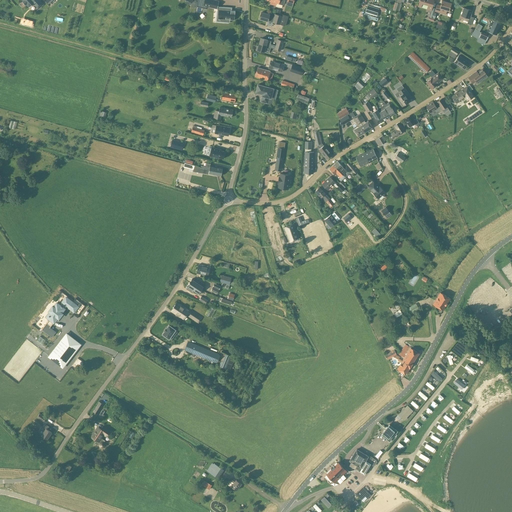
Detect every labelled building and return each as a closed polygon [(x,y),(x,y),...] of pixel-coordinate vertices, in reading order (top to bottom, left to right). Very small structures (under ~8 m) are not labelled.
[(22,0),(23,1),(26,5),(26,4),(29,7),(34,3),(38,9),(43,4),(39,0),(22,0)] [(207,7),(217,9),(218,7),(219,1),(214,0),(187,0),(197,3),(196,6),(207,9),(207,7)] [(431,10),(434,2),(431,2),(431,0),(419,0),(418,6),(427,9),(431,10)] [(449,11),(451,3),(442,0),(440,5),(437,4),(435,11),(446,14),(447,10),(449,11)] [(401,4),(395,2),(392,12),(397,13),(398,10),(399,11),(401,4)] [(379,8),(368,5),(366,12),(377,15),(379,8)] [(218,7),(217,9),(217,18),(225,19),(225,22),(230,22),(230,20),(234,20),(235,11),(234,11),(230,10),(231,8),(218,7)] [(474,17),(470,16),(472,11),(464,8),(461,15),(464,16),(463,20),(468,21),(467,23),(471,25),(474,17)] [(280,14),(279,15),(270,12),(269,14),(261,12),(260,19),(268,21),(272,22),(280,24),(286,26),(289,16),(280,14)] [(496,35),(502,22),(494,18),(488,31),(496,35)] [(486,40),(489,35),(481,31),(479,37),(486,40)] [(256,50),(264,52),(269,53),(271,47),(281,50),(283,41),(278,40),(276,46),(270,44),(271,43),(267,42),(267,40),(261,38),(259,42),(258,46),(257,46),(256,50)] [(452,62),(457,53),(451,49),(448,54),(451,56),(448,60),(452,62)] [(425,73),(430,68),(413,51),(408,56),(425,73)] [(465,69),(469,62),(459,55),(454,62),(465,69)] [(284,64),(278,62),(271,60),(268,68),(282,72),(284,64)] [(14,68),(4,65),(2,71),(12,74),(14,68)] [(295,66),(293,72),(302,75),(304,69),(295,66)] [(267,80),(270,71),(258,67),(255,76),(267,80)] [(481,72),(480,70),(477,72),(477,71),(468,77),(473,83),(476,81),(478,84),(480,82),(488,76),(484,70),(483,71),(481,72)] [(437,83),(443,78),(438,72),(426,82),(432,89),(438,84),(437,83)] [(365,83),(371,77),(367,73),(361,78),(365,83)] [(383,86),(388,82),(385,78),(379,82),(383,86)] [(282,80),(281,85),(293,89),(294,84),(282,80)] [(364,85),(359,80),(354,86),(359,91),(364,85)] [(277,89),(273,88),(258,84),(256,92),(262,94),(261,95),(262,96),(260,101),(271,104),(273,98),(275,99),(277,89)] [(456,102),(467,94),(470,98),(473,95),(467,86),(464,89),(464,88),(452,97),(456,102)] [(366,92),(371,99),(378,94),(372,87),(366,92)] [(407,98),(410,96),(404,87),(398,92),(400,95),(397,97),(402,106),(409,101),(407,98)] [(235,102),(236,94),(223,91),(222,99),(235,102)] [(296,100),(307,103),(309,97),(297,94),(296,100)] [(426,106),(430,113),(435,110),(437,113),(442,110),(443,110),(447,107),(441,99),(437,102),(440,106),(437,108),(433,101),(426,106)] [(373,109),(368,101),(362,104),(367,112),(373,109)] [(383,103),(385,107),(391,116),(395,113),(389,102),(386,104),(385,102),(383,103)] [(200,108),(193,107),(191,114),(198,115),(200,108)] [(232,117),(233,109),(219,107),(219,111),(215,110),(213,118),(220,119),(221,115),(232,117)] [(336,112),(340,118),(349,113),(345,107),(336,112)] [(385,107),(378,111),(384,120),(391,116),(385,107)] [(384,120),(378,111),(377,109),(373,112),(379,123),(384,120)] [(480,114),(478,111),(468,118),(470,121),(480,114)] [(356,115),(361,123),(365,121),(360,113),(356,115)] [(346,119),(349,117),(347,115),(339,120),(342,125),(347,122),(346,119)] [(361,123),(356,115),(353,118),(357,125),(361,123)] [(415,123),(417,125),(420,123),(416,118),(414,120),(410,115),(405,118),(410,126),(415,123)] [(12,120),(9,130),(15,132),(18,123),(12,120)] [(360,126),(364,132),(372,127),(368,121),(360,126)] [(396,130),(390,134),(393,138),(402,132),(401,131),(405,129),(400,121),(393,126),(396,130)] [(203,135),(205,130),(197,128),(197,127),(193,125),(191,132),(203,135)] [(228,136),(230,128),(216,125),(215,133),(228,136)] [(364,132),(360,126),(354,129),(358,136),(364,132)] [(381,145),(386,143),(381,136),(377,139),(381,145)] [(184,143),(172,140),(170,147),(182,150),(184,143)] [(320,144),(317,145),(318,149),(326,159),(333,154),(325,144),(322,146),(320,144)] [(224,158),(225,151),(221,150),(221,149),(212,147),(209,155),(219,158),(219,157),(224,158)] [(275,170),(281,171),(284,148),(278,147),(275,170)] [(358,161),(375,153),(373,149),(356,157),(358,161)] [(313,173),(314,152),(305,152),(304,173),(313,173)] [(405,157),(398,152),(394,157),(401,162),(405,157)] [(375,153),(358,161),(360,166),(378,158),(375,153)] [(352,171),(350,169),(350,168),(347,165),(344,167),(338,160),(333,165),(343,175),(345,176),(345,177),(352,171)] [(205,168),(222,171),(222,167),(210,165),(211,163),(206,162),(205,166),(201,165),(200,167),(205,168)] [(357,172),(349,162),(347,163),(355,173),(357,172)] [(222,171),(205,168),(200,167),(195,165),(194,171),(209,174),(209,173),(221,175),(222,171)] [(345,176),(343,175),(333,165),(329,168),(339,179),(341,177),(342,179),(345,176)] [(278,188),(288,189),(290,174),(280,173),(280,177),(279,177),(278,182),(279,183),(278,188)] [(328,190),(336,182),(330,176),(322,184),(328,190)] [(378,198),(385,192),(380,186),(379,186),(374,180),(368,186),(373,192),(373,193),(378,198)] [(340,184),(337,188),(341,192),(345,188),(340,184)] [(321,197),(326,202),(330,207),(334,203),(331,198),(330,199),(325,193),(319,187),(315,191),(321,197)] [(386,206),(381,210),(385,215),(390,211),(386,206)] [(331,227),(337,221),(331,214),(325,220),(331,227)] [(308,219),(302,222),(300,217),(296,218),(299,227),(310,223),(308,219)] [(289,242),(293,240),(300,238),(295,223),(284,228),(289,242)] [(375,228),(371,231),(377,237),(380,233),(375,228)] [(208,276),(210,267),(199,264),(197,273),(208,276)] [(231,277),(221,275),(220,282),(230,284),(231,277)] [(192,278),(190,282),(202,290),(205,286),(192,278)] [(202,290),(190,282),(187,286),(188,286),(187,288),(193,292),(194,290),(199,294),(202,290)] [(450,298),(440,292),(433,304),(443,309),(450,298)] [(49,311),(50,311),(48,314),(51,317),(41,329),(42,330),(42,329),(48,334),(46,332),(58,317),(59,318),(62,313),(61,313),(66,306),(74,312),(79,304),(77,306),(68,299),(64,303),(62,302),(60,305),(57,303),(54,307),(53,306),(49,311)] [(191,308),(189,311),(177,302),(171,310),(184,319),(187,314),(190,316),(192,313),(202,320),(204,317),(191,308)] [(411,313),(419,308),(415,303),(408,308),(411,313)] [(169,325),(166,328),(164,330),(165,330),(162,334),(163,334),(163,335),(165,337),(166,336),(169,338),(169,337),(171,339),(174,336),(171,334),(175,329),(169,325)] [(80,344),(67,334),(66,334),(60,342),(63,344),(65,341),(76,350),(80,344)] [(188,341),(184,350),(213,362),(217,353),(188,341)] [(400,355),(404,358),(397,368),(406,374),(419,353),(411,348),(407,345),(400,355)] [(388,359),(397,354),(394,350),(389,352),(390,353),(386,355),(388,359)] [(225,353),(219,366),(229,370),(234,357),(225,353)] [(63,367),(67,361),(64,358),(59,364),(63,367)] [(431,374),(439,381),(442,378),(434,370),(431,374)] [(432,389),(434,387),(427,381),(425,384),(432,389)] [(426,399),(428,396),(419,391),(417,394),(426,399)] [(410,403),(417,409),(419,406),(413,400),(410,403)] [(97,414),(104,404),(99,401),(93,411),(97,414)] [(413,410),(407,405),(395,417),(401,423),(413,410)] [(44,422),(47,418),(40,413),(37,417),(44,422)] [(390,424),(381,434),(390,441),(390,440),(391,439),(391,437),(395,432),(396,432),(397,431),(398,430),(390,424)] [(47,439),(52,432),(48,429),(49,427),(46,425),(44,427),(46,429),(42,435),(47,439)] [(107,435),(110,431),(104,427),(102,430),(98,427),(92,437),(98,441),(100,442),(99,442),(99,443),(99,444),(99,445),(99,446),(100,447),(101,448),(102,448),(103,448),(104,448),(104,447),(105,447),(105,446),(106,446),(106,445),(106,444),(106,443),(106,442),(105,442),(105,441),(105,440),(101,437),(103,435),(104,433),(107,435)] [(436,428),(433,430),(439,439),(442,437),(436,428)] [(434,448),(436,445),(429,438),(427,441),(434,448)] [(430,457),(432,454),(425,448),(423,450),(430,457)] [(374,466),(377,461),(376,461),(376,460),(369,455),(367,457),(356,451),(348,465),(364,474),(367,468),(368,469),(371,464),(374,466)] [(420,456),(417,458),(425,465),(427,462),(420,456)] [(218,478),(224,470),(214,463),(213,464),(211,462),(207,470),(209,472),(218,478)] [(335,482),(346,470),(338,462),(327,474),(335,482)] [(68,472),(71,467),(68,464),(64,470),(62,469),(60,473),(63,475),(66,471),(68,472)] [(412,468),(421,472),(423,468),(414,464),(412,468)] [(409,472),(406,476),(415,481),(417,478),(409,472)] [(228,484),(232,486),(237,490),(241,483),(236,480),(232,478),(228,484)] [(365,497),(367,498),(370,495),(363,487),(357,493),(355,495),(356,496),(361,501),(365,497)] [(324,496),(320,499),(328,507),(331,504),(324,496)] [(355,499),(348,507),(350,510),(358,501),(355,499)] [(313,505),(318,511),(320,511),(322,510),(315,503),(313,505)]
